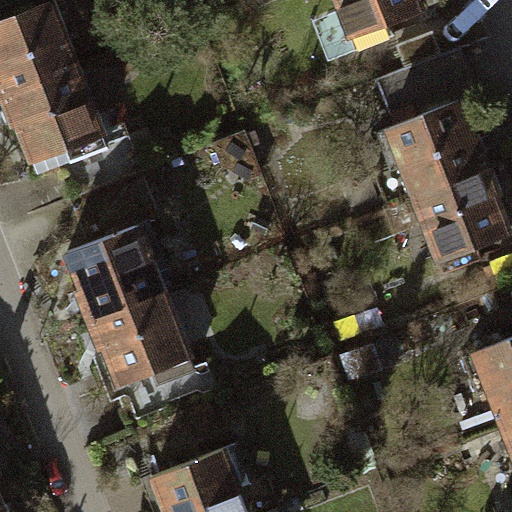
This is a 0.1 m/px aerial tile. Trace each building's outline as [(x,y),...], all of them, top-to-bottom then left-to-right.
[(71,0),(49,0),(0,18),(0,82),(4,94),(84,64),(72,33),(83,29),(71,0)] [(337,0),(360,51),(396,35),(392,25),(432,8),(428,0),(337,0)] [(84,64),(4,94),(30,161),(62,149),(80,197),(143,174),(130,138),(114,144),(84,64)] [(411,176),(420,195),(492,164),(463,96),(377,132),(398,181),(411,176)] [(420,195),(449,264),(511,236),(511,210),(492,164),(420,195)] [(86,243),(71,249),(96,316),(174,287),(162,256),(173,252),(143,174),(80,197),(70,201),(86,243)] [(174,287),(96,316),(133,414),(211,385),(174,287)] [(502,394),(511,416),(511,415),(511,338),(474,354),(492,398),(502,394)] [(246,445),(156,478),(168,511),(258,511),(248,485),(259,481),(246,445)] [(9,511),(3,496),(0,497),(0,511),(9,511)]
